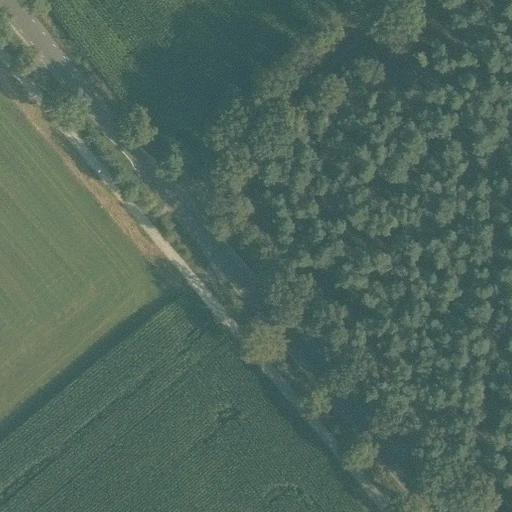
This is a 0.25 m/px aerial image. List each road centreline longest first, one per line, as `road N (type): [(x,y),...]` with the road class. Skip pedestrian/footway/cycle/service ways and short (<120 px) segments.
road 1 (tertiary): [(443,511),(5,0)]
road 2 (track): [(143,225),(393,0)]
